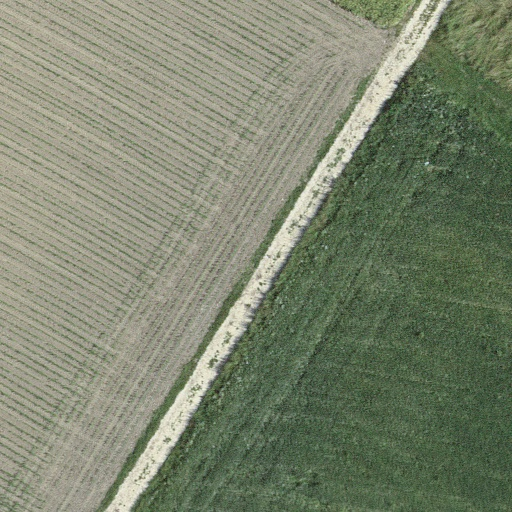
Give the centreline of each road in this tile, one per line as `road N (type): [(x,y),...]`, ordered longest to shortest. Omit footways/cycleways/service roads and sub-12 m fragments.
road 1 (track): [(433,0),(116,511)]
road 2 (track): [(382,81),(241,0)]
